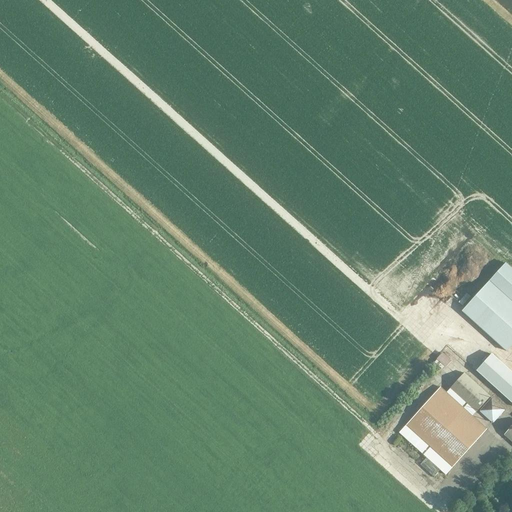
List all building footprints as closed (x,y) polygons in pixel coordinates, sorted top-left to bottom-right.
[(511,269),(506,263),(462,311),(507,351),(511,345),(511,269)] [(435,359),(443,369),(453,360),(444,351),(435,359)] [(511,371),(492,353),(478,369),(511,399),(511,371)] [(464,373),(446,393),(440,388),(399,433),(446,475),(486,430),(472,417),(490,397),(464,373)] [(493,424),(505,410),(491,398),(479,411),(493,424)]
